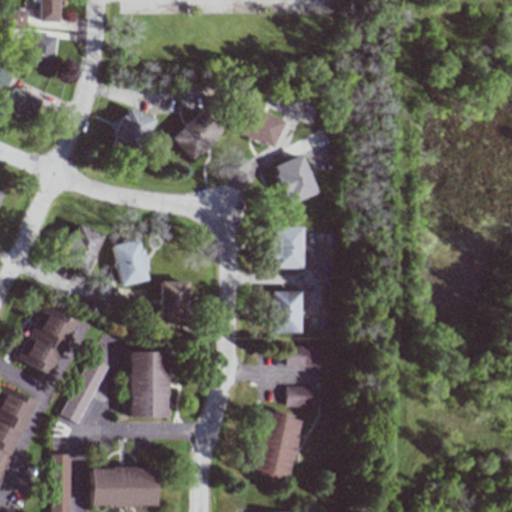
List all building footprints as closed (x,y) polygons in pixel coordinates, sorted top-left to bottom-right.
[(36,0),(36,21),(57,21),(56,0),(36,0)] [(25,10),(2,9),(2,24),(24,25),(25,10)] [(53,36),(31,33),(27,65),(49,68),(53,36)] [(0,69),(10,73),(3,91),(0,89),(0,69)] [(41,100),(12,87),(2,108),(31,121),(41,100)] [(229,120),(268,139),(281,114),(242,94),(229,120)] [(124,98),(110,134),(142,146),(155,110),(124,98)] [(190,152),(222,123),(203,101),(170,131),(190,152)] [(272,158),(290,198),(316,186),(298,146),(272,158)] [(75,216),(57,257),(84,268),(101,228),(75,216)] [(269,220),(270,264),(299,264),(298,220),(269,220)] [(106,238),(118,281),(146,273),(134,231),(106,238)] [(155,273),(155,317),(184,316),(183,272),(155,273)] [(270,281),(270,325),(299,325),(298,281),(270,281)] [(70,315),(38,299),(11,351),(43,367),(70,315)] [(316,346),(283,346),(284,366),(317,365),(316,346)] [(163,352),(127,351),(126,417),(162,418),(163,352)] [(88,356),(56,414),(74,423),(105,365),(88,356)] [(0,478),(12,456),(6,453),(33,402),(0,384),(0,478)] [(316,386),(283,387),(284,407),(316,407),(316,386)] [(300,413),(265,405),(252,462),(287,470),(300,413)] [(48,453),(46,511),(66,511),(68,454),(48,453)] [(87,467),(87,505),(152,506),(152,468),(87,467)]
